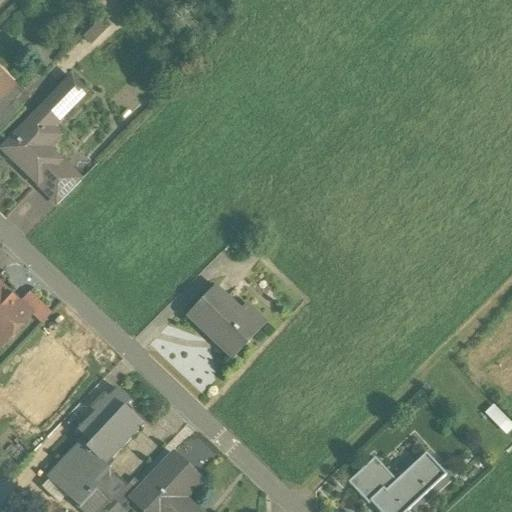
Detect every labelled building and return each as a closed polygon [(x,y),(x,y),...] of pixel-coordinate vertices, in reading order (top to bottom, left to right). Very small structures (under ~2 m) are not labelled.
[(83,35),(89,44),(104,33),(98,24),(83,35)] [(10,88),(0,78),(0,99),(11,89),(10,88)] [(71,79),(36,115),(36,116),(36,115),(50,129),(51,130),(86,94),(71,79)] [(11,89),(0,99),(0,116),(14,102),(20,96),(11,86),(10,88),(11,89)] [(14,102),(0,116),(0,134),(23,111),(14,102)] [(36,116),(1,151),(46,195),(68,171),(38,142),(50,129),(36,115),(36,116)] [(68,171),(46,195),(57,206),(81,183),(68,171)] [(0,347),(0,348),(11,337),(7,333),(15,324),(20,328),(30,317),(0,288),(0,347)] [(240,313),(214,289),(187,318),(210,341),(212,339),(234,359),(259,332),(240,313)] [(266,325),(246,306),(240,313),(259,332),(266,325)] [(116,390),(108,399),(105,396),(91,410),(94,413),(76,432),(86,441),(52,476),(68,492),(64,497),(78,511),(96,491),(97,490),(93,487),(109,470),(105,467),(143,427),(125,410),(131,404),(116,390)] [(504,435),(511,428),(511,427),(494,405),(486,412),(504,435)] [(142,489),(140,490),(141,491),(130,502),(131,503),(140,511),(195,511),(184,501),(201,482),(173,456),(142,489)] [(427,458),(369,509),(371,511),(409,511),(446,480),(427,458)] [(373,463),(348,486),(369,509),(394,487),(373,463)] [(127,487),(109,470),(93,487),(97,490),(96,491),(111,505),(114,502),(127,487)] [(127,487),(114,502),(123,510),(131,503),(130,502),(141,491),(140,490),(142,489),(134,481),(127,487)]
